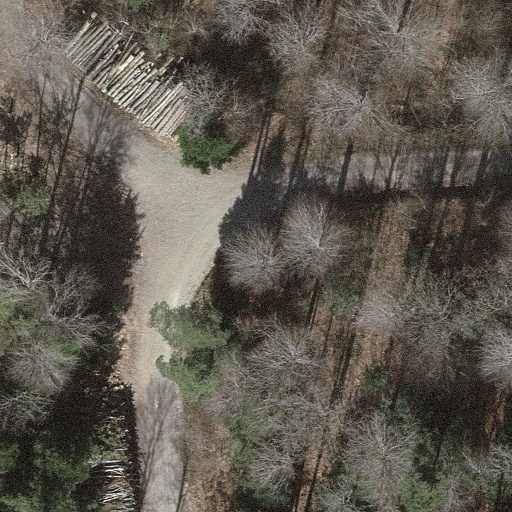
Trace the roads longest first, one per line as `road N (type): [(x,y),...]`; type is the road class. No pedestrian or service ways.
road 1 (track): [(157,511),(185,207),(281,184),(511,174)]
road 2 (track): [(185,207),(31,84),(6,0)]
